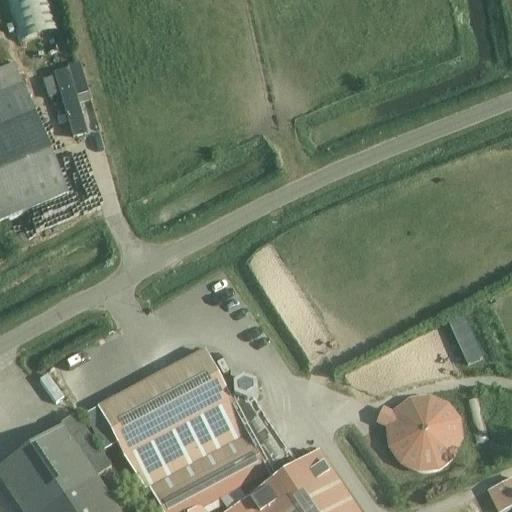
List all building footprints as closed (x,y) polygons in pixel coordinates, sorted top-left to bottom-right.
[(9,0),(21,44),(61,34),(51,0),(9,0)] [(89,96),(81,66),(68,69),(68,72),(55,76),(73,141),(88,137),(77,100),(89,96)] [(0,226),(69,198),(35,117),(15,67),(0,72),(0,226)] [(58,97),(53,79),(43,82),(48,99),(58,97)] [(462,326),(445,333),(461,374),(478,367),(462,326)] [(205,354),(98,412),(124,461),(146,491),(149,489),(160,511),(199,511),(267,475),(273,485),(232,511),(356,511),(319,455),(297,470),(253,404),(259,400),(257,386),(245,379),(232,387),(234,401),(231,403),(205,354)] [(93,400),(123,385),(118,375),(88,390),(93,400)] [(424,475),(432,474),(438,472),(444,470),(449,466),(453,461),(457,456),(460,450),(461,444),(462,437),(461,431),(459,425),(456,419),(453,414),(448,409),(443,406),(437,403),(431,401),(424,401),(417,402),(412,403),(407,406),(402,409),(398,412),(394,416),(383,412),(377,425),(387,430),(387,437),(387,443),(389,450),(392,456),(395,461),(400,466),(405,470),(411,472),(418,474),(424,475)] [(0,473),(0,481),(20,511),(117,511),(96,481),(111,471),(78,421),(0,473)] [(511,482),(488,495),(496,511),(508,511),(511,510),(511,482)]
